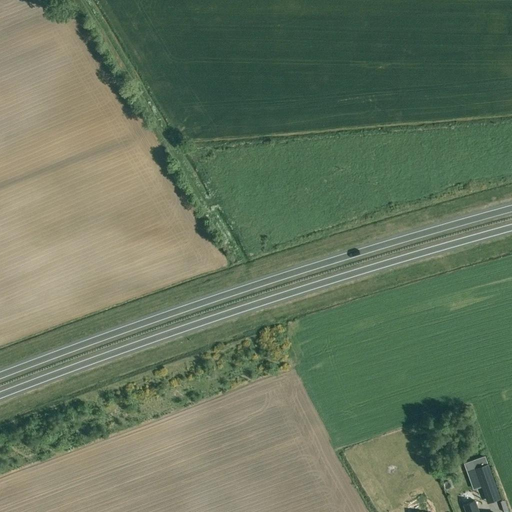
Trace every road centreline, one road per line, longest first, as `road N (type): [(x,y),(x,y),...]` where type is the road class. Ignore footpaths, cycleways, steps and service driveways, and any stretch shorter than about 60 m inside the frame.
road 1 (trunk): [(511,207),(205,301),(0,377)]
road 2 (trunk): [(0,396),(213,318),(511,227)]
